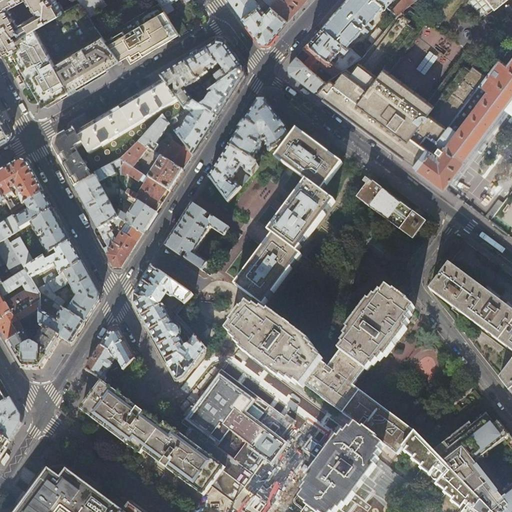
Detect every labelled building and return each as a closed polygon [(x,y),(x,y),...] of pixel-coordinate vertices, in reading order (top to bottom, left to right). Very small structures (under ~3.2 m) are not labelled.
[(0,0),(0,49),(3,56),(23,45),(19,38),(24,35),(24,34),(35,28),(65,12),(61,5),(59,6),(55,0),(0,0)] [(76,0),(79,4),(84,10),(97,0),(76,0)] [(90,18),(106,6),(100,0),(97,0),(84,10),(90,18)] [(230,0),(242,16),(243,18),(266,2),(264,0),(230,0)] [(264,0),(266,2),(268,4),(271,6),(288,21),(299,9),(306,0),(264,0)] [(385,8),(387,7),(378,0),(346,0),(343,4),(324,26),(347,46),(355,37),(357,36),(359,35),(360,33),(361,31),(361,30),(366,34),(370,29),(363,23),(366,20),(372,26),(374,24),(370,20),(372,19),(373,18),(374,17),(375,16),(375,15),(375,13),(382,6),(384,8),(384,7),(385,8)] [(407,8),(417,0),(416,0),(404,0),(393,12),(397,16),(407,8)] [(482,0),(472,0),(471,1),(482,16),(490,10),(482,0)] [(511,0),(482,0),(490,10),(492,8),(486,1),(487,0),(489,0),(490,1),(490,0),(511,0)] [(262,8),(268,4),(266,2),(243,18),(253,31),(261,43),(269,43),(277,34),(288,21),(271,6),(265,13),(262,8)] [(84,10),(79,4),(75,6),(65,12),(35,28),(55,63),(103,35),(90,18),(84,10)] [(173,25),(161,7),(159,4),(120,27),(125,35),(121,37),(119,34),(107,41),(121,59),(131,54),(134,58),(143,53),(144,55),(153,50),(179,34),(175,27),(173,25)] [(390,73),(384,69),(413,31),(407,27),(416,14),(407,8),(397,16),(383,32),(373,43),(361,57),(343,70),(314,91),(324,98),(334,105),(360,125),(413,164),(417,168),(424,159),(430,151),(423,145),(429,136),(437,142),(449,126),(467,102),(487,76),(491,70),(477,60),(467,73),(462,69),(435,106),(428,101),(390,73)] [(390,73),(428,23),(416,14),(407,27),(413,31),(384,69),(390,73)] [(175,27),(179,34),(181,36),(188,32),(181,21),(173,25),(175,27)] [(314,37),(309,43),(316,49),(331,60),(341,49),(345,51),(334,63),(343,70),(361,57),(347,46),(324,26),(314,37)] [(55,63),(35,28),(24,34),(24,35),(19,38),(23,45),(3,56),(12,72),(15,78),(23,74),(25,72),(29,79),(44,106),(49,108),(61,100),(69,95),(69,91),(63,79),(55,63)] [(373,43),(383,32),(378,28),(368,39),(373,43)] [(107,41),(103,35),(55,63),(63,79),(69,91),(98,73),(121,59),(107,41)] [(212,46),(207,49),(218,66),(220,65),(220,66),(224,71),(225,71),(215,78),(220,85),(243,69),(232,53),(226,44),(218,43),(212,46)] [(304,62),(316,49),(309,43),(299,54),(297,56),(304,62)] [(198,55),(185,62),(198,82),(218,66),(207,49),(198,55)] [(334,63),(331,60),(316,49),(304,62),(297,56),(289,65),(290,72),(314,91),(343,70),(334,63)] [(477,60),(465,51),(428,101),(435,106),(462,69),(467,73),(477,60)] [(504,108),(511,96),(511,58),(508,64),(500,58),(491,70),(487,76),(467,102),(449,126),(437,142),(445,148),(438,157),(430,151),(424,159),(417,168),(444,188),(504,108)] [(198,82),(185,62),(173,69),(160,76),(164,82),(179,101),(186,110),(195,103),(184,90),(186,89),(187,90),(199,82),(198,82)] [(244,70),(243,69),(220,85),(211,91),(214,94),(214,95),(213,95),(212,95),(211,96),(210,97),(206,103),(204,104),(199,100),(195,103),(218,118),(229,102),(244,78),(244,70)] [(211,91),(220,85),(215,78),(213,80),(215,84),(207,90),(209,93),(211,91)] [(89,154),(179,101),(164,82),(150,90),(118,108),(84,128),(76,133),(83,145),(89,154)] [(242,128),(230,146),(256,162),(259,160),(255,157),(262,147),(263,138),(265,136),(269,142),(268,143),(270,152),(292,136),(278,117),(266,101),(259,101),(242,128)] [(218,118),(195,103),(186,110),(185,110),(186,114),(190,111),(193,114),(184,127),(176,133),(178,135),(194,156),(207,136),(218,118)] [(2,115),(0,111),(0,143),(2,143),(9,139),(11,131),(2,115)] [(157,144),(170,124),(168,122),(164,116),(140,142),(149,148),(155,152),(160,146),(157,144)] [(168,122),(170,124),(172,127),(179,121),(176,117),(168,122)] [(83,145),(76,133),(74,129),(58,138),(55,150),(63,165),(76,188),(93,179),(89,172),(90,172),(89,170),(88,170),(85,165),(87,164),(85,160),(83,161),(76,150),(77,148),(83,145)] [(254,298),(256,300),(264,306),(302,256),(298,252),(335,202),(322,192),(343,164),(298,130),(277,158),(307,181),(269,232),(274,235),(236,285),(254,298)] [(164,145),(158,154),(160,155),(163,157),(184,171),(189,164),(194,156),(178,135),(170,147),(166,144),(164,145)] [(134,168),(149,148),(140,142),(122,160),(131,167),(134,168)] [(259,167),(256,162),(230,146),(221,160),(210,177),(229,202),(242,187),(237,183),(235,184),(232,182),(235,177),(236,178),(238,175),(236,174),(242,166),(246,169),(246,171),(252,175),(259,167)] [(177,182),(184,171),(163,157),(150,178),(171,192),(177,182)] [(34,172),(28,162),(21,160),(5,170),(0,172),(0,189),(6,201),(12,212),(25,204),(45,193),(34,172)] [(95,174),(96,177),(100,184),(117,175),(116,172),(118,171),(117,169),(121,167),(121,161),(95,174)] [(150,178),(134,168),(131,167),(128,173),(146,184),(139,195),(129,190),(127,193),(132,197),(157,213),(161,207),(171,192),(150,178)] [(240,183),(243,185),(251,177),(248,175),(240,183)] [(96,177),(93,179),(76,188),(80,195),(93,219),(99,230),(111,223),(113,222),(119,219),(100,184),(96,177)] [(357,198),(414,240),(427,222),(371,180),(357,198)] [(127,193),(120,189),(120,196),(129,201),(132,197),(127,193)] [(48,199),(45,193),(25,204),(29,210),(26,212),(26,213),(18,217),(16,215),(14,216),(22,230),(31,224),(54,210),(48,199)] [(132,197),(129,201),(130,202),(126,209),(130,212),(128,216),(120,211),(120,218),(144,234),(151,223),(157,213),(132,197)] [(485,218),(490,222),(504,204),(499,200),(485,218)] [(166,245),(211,275),(216,268),(208,263),(208,262),(195,253),(212,228),(225,236),(227,234),(238,240),(242,235),(193,203),(180,224),(166,245)] [(62,225),(54,210),(31,224),(39,238),(43,236),(45,239),(41,242),(48,255),(71,241),(62,225)] [(0,242),(8,238),(22,230),(14,216),(6,220),(6,219),(0,222),(0,242)] [(120,218),(119,219),(113,222),(120,227),(119,230),(122,232),(117,240),(113,233),(115,232),(114,228),(111,229),(110,227),(112,226),(111,223),(99,230),(99,231),(110,251),(107,255),(109,257),(114,268),(122,268),(132,251),(144,234),(120,218)] [(110,251),(99,231),(95,233),(107,255),(110,251)] [(11,244),(8,238),(0,242),(0,285),(3,283),(0,277),(0,253),(1,253),(12,272),(4,277),(6,281),(26,269),(11,244)] [(20,238),(11,244),(26,269),(36,263),(20,238)] [(76,250),(71,241),(48,255),(36,263),(26,269),(32,278),(56,266),(61,275),(83,262),(76,250)] [(92,278),(83,262),(61,275),(58,277),(38,289),(41,294),(53,302),(63,308),(86,323),(93,312),(100,301),(100,294),(92,278)] [(511,310),(450,264),(430,290),(511,351),(511,361),(500,378),(510,390),(511,388),(511,310)] [(155,301),(157,299),(159,299),(162,298),(163,297),(164,296),(165,294),(165,291),(164,289),(163,288),(164,286),(171,286),(172,289),(170,288),(168,292),(168,297),(172,299),(176,299),(185,305),(194,296),(152,266),(143,280),(134,295),(134,303),(142,318),(168,366),(177,381),(184,378),(207,349),(190,329),(190,328),(177,314),(184,307),(181,305),(174,313),(178,316),(175,318),(178,322),(179,322),(194,339),(190,344),(186,346),(179,335),(179,333),(178,331),(177,330),(176,330),(161,302),(155,301)] [(32,278),(26,269),(6,281),(3,283),(0,285),(0,329),(2,333),(8,344),(26,333),(19,321),(41,307),(41,294),(38,289),(36,285),(32,278)] [(44,280),(36,285),(38,289),(58,277),(56,275),(54,276),(53,274),(52,274),(45,278),(44,280)] [(344,344),(372,365),(374,366),(378,360),(380,362),(384,356),(386,357),(408,329),(406,327),(410,322),(408,320),(413,314),(411,313),(415,307),(408,302),(409,300),(396,290),(394,292),(387,287),(383,292),(381,291),(377,297),(375,295),(371,301),(369,300),(347,329),(349,330),(345,336),(347,337),(342,343),(344,344)] [(46,313),(53,302),(41,294),(41,307),(41,324),(62,337),(73,344),(81,332),(86,323),(63,308),(59,315),(61,322),(58,323),(57,320),(46,313)] [(301,393),(322,363),(324,360),(319,356),(320,354),(314,350),(315,348),(310,343),(311,342),(264,306),(256,300),(251,306),(249,304),(244,311),(243,310),(233,324),(234,325),(224,338),(301,393)] [(41,324),(33,329),(36,331),(32,337),(29,339),(26,333),(8,344),(23,368),(43,368),(50,357),(62,337),(41,324)] [(111,352),(115,358),(116,357),(118,358),(119,358),(121,361),(120,362),(120,363),(120,364),(121,365),(118,366),(123,373),(136,358),(128,344),(120,329),(112,329),(107,338),(101,346),(111,352)] [(372,365),(344,344),(340,350),(342,351),(329,368),(322,363),(301,393),(345,427),(351,419),(357,424),(384,444),(398,455),(403,448),(404,447),(415,432),(353,386),(366,369),(368,371),(372,365)] [(117,362),(115,358),(111,352),(101,346),(94,357),(86,369),(101,379),(112,387),(116,382),(106,374),(106,373),(108,369),(111,371),(115,368),(120,377),(123,373),(118,366),(116,362),(117,362)] [(190,427),(181,439),(224,469),(213,486),(231,499),(232,500),(233,500),(234,500),(235,499),(236,499),(244,487),(295,421),(288,416),(285,419),(223,373),(222,373),(221,374),(184,423),(190,427)] [(224,469),(181,439),(102,380),(90,398),(84,406),(169,470),(172,466),(208,493),(213,486),(224,469)] [(11,398),(7,400),(0,404),(0,435),(10,441),(12,437),(22,423),(22,416),(15,404),(11,398)] [(505,439),(511,435),(503,425),(500,421),(496,424),(487,414),(474,425),(448,445),(446,442),(434,451),(494,511),(511,511),(511,487),(498,499),(492,491),(494,490),(489,484),(486,486),(482,480),(484,478),(480,472),(478,473),(472,465),(505,439)] [(448,445),(474,425),(471,422),(446,442),(448,445)] [(345,432),(327,456),(309,478),(292,502),(301,509),(305,511),(352,511),(358,504),(352,500),(356,494),(367,503),(376,491),(375,491),(379,485),(376,483),(377,483),(375,481),(383,470),(376,465),(380,459),(375,456),(384,444),(357,424),(349,435),(345,432)] [(494,511),(434,451),(415,432),(404,447),(408,450),(406,452),(415,459),(414,461),(423,467),(422,469),(430,476),(434,470),(443,476),(436,486),(445,493),(443,495),(452,501),(451,503),(460,510),(464,506),(467,509),(464,511),(494,511)] [(0,456),(10,441),(0,435),(0,456)] [(124,511),(125,511),(68,469),(62,478),(50,469),(43,478),(26,501),(17,511),(63,511),(64,511),(124,511)] [(125,511),(124,511),(146,511),(143,510),(132,502),(125,511)]
